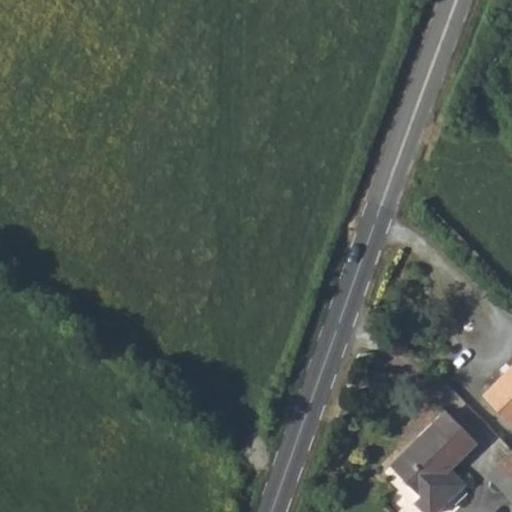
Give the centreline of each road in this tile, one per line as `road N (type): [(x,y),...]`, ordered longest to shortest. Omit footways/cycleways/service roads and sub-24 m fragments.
road 1 (secondary): [(457,0),(271,511)]
road 2 (track): [(238,0),(238,336),(255,453),(283,478)]
